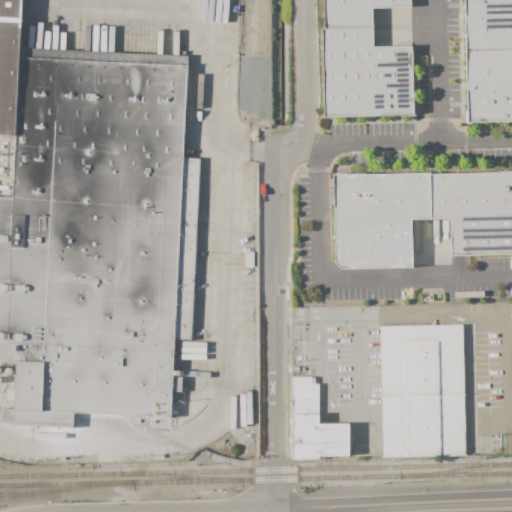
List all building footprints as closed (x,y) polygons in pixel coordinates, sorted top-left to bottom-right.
[(0,0),(21,0),(19,48),(15,135),(0,134),(0,0)] [(372,28),(324,29),(323,0),(409,0),(410,7),(371,8),(372,28)] [(511,0),(511,49),(466,51),(464,0),(511,0)] [(413,115),(322,117),(320,29),(324,29),(372,28),(372,47),(412,46),(413,115)] [(19,48),(187,56),(182,158),(199,159),(191,341),(174,340),(172,377),(181,377),(181,392),(171,392),(170,418),(73,413),(72,429),(13,426),(0,422),(1,408),(13,409),(14,400),(5,400),(6,390),(14,391),(14,382),(3,381),(2,393),(0,392),(0,364),(4,364),(4,361),(0,360),(0,198),(12,199),(15,135),(19,48)] [(466,51),(511,49),(511,122),(470,123),(470,125),(465,125),(465,111),(467,111),(466,51)] [(511,254),(450,256),(449,219),(430,219),(429,175),(496,173),(496,171),(511,170),(511,254)] [(429,175),(430,219),(410,220),(411,267),(340,269),(334,263),(331,175),(345,175),(345,173),(365,172),(365,174),(429,172),(429,175)] [(379,326),(463,324),(466,455),(382,457),(379,326)] [(291,377),(311,377),(311,378),(314,378),(315,384),(319,384),(319,424),(350,424),(350,456),(319,456),(319,459),(291,459),(291,377)] [(503,435),(511,435),(511,454),(503,455),(503,435)]
